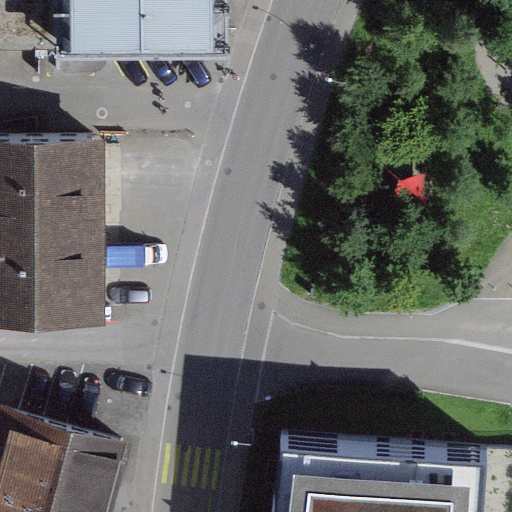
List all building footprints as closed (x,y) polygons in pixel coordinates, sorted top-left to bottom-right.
[(0,0),(0,44),(62,46),(61,0),(0,0)] [(61,0),(62,46),(224,41),(224,0),(61,0)] [(0,314),(139,310),(134,128),(0,131),(0,314)] [(147,428),(10,385),(0,416),(0,511),(127,511),(154,430),(147,428)] [(270,511),(482,511),(489,421),(277,407),(270,511)]
